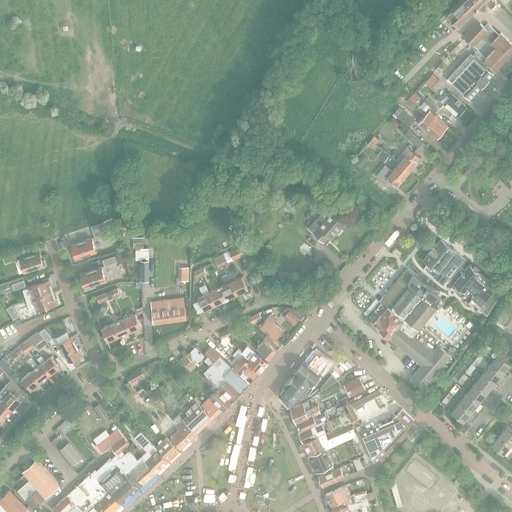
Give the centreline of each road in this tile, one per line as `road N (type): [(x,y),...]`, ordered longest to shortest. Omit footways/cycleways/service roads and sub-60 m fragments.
road 1 (residential): [(318,316),(308,306),(266,300),(103,378)]
road 2 (tertiary): [(229,511),(260,390),(318,316)]
road 3 (tertiary): [(318,316),(431,178)]
road 4 (unknown): [(511,230),(471,196),(464,171),(511,107)]
road 5 (residential): [(424,413),(318,316)]
road 6 (residential): [(103,378),(0,471)]
road 7 (tertiary): [(431,178),(511,78)]
